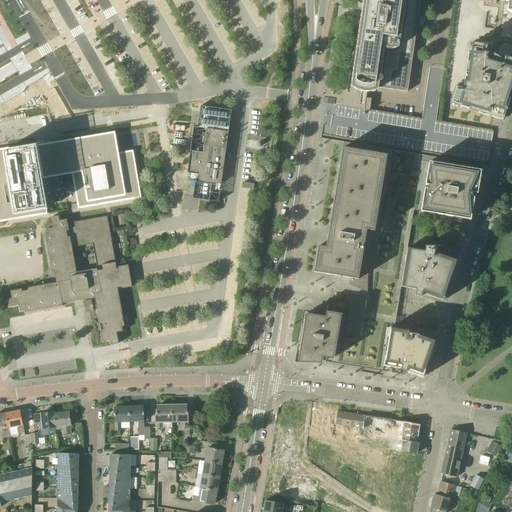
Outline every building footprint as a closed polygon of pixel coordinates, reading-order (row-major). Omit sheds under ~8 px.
[(363,0),(352,84),(351,86),(355,88),(358,90),(362,91),(366,92),(370,92),(373,92),(376,91),(378,90),(379,88),(407,92),(420,0),(363,0)] [(511,0),(457,0),(445,91),(453,93),(451,101),(461,104),(460,107),(469,110),(470,107),(479,110),(478,113),(500,120),(503,109),(507,110),(510,99),(507,98),(510,89),(511,89),(511,0)] [(423,108),(422,119),(370,111),(372,98),(366,98),(364,110),(327,104),(326,107),(325,113),(324,119),(321,136),(477,161),(482,129),(436,122),(437,110),(423,108)] [(228,132),(232,110),(201,106),(200,112),(198,128),(194,127),(190,159),(188,173),(200,174),(199,181),(221,184),(221,183),(228,132)] [(36,147),(35,143),(0,149),(0,222),(13,220),(48,214),(41,178),(72,173),(78,209),(141,198),(133,150),(118,153),(114,133),(62,142),(45,145),(45,141),(44,142),(44,146),(36,147)] [(327,312),(326,312),(319,310),(318,316),(314,315),(306,314),(306,315),(307,315),(308,315),(307,320),(305,320),(305,322),(299,357),(304,358),(303,361),(304,361),(320,362),(320,361),(319,361),(323,361),(362,368),(401,374),(405,375),(406,372),(420,377),(423,378),(428,365),(425,364),(428,353),(431,354),(432,353),(435,343),(436,341),(433,340),(418,335),(408,333),(409,331),(394,328),(401,287),(407,248),(414,210),(421,212),(429,162),(422,161),(423,155),(359,144),(358,150),(343,148),(330,224),(327,247),(319,246),(314,272),(337,276),(331,312),(327,312)] [(429,162),(421,212),(471,220),(475,197),(468,196),(469,192),(478,194),(481,171),(429,162)] [(191,210),(197,211),(198,199),(199,197),(194,196),(185,195),(183,209),(188,210),(188,212),(191,213),(191,210)] [(95,298),(100,323),(103,324),(104,330),(101,330),(103,340),(103,341),(110,340),(111,345),(119,343),(117,333),(123,332),(122,327),(125,326),(118,288),(122,287),(122,289),(132,287),(129,265),(118,267),(119,268),(117,269),(108,216),(68,223),(67,219),(60,221),(59,216),(51,217),(53,228),(47,229),(48,234),(45,234),(52,272),(55,271),(57,283),(11,291),(12,298),(7,299),(9,307),(19,305),(21,311),(25,310),(26,313),(63,306),(63,304),(95,298)] [(401,287),(416,289),(415,296),(421,298),(423,294),(444,301),(447,293),(443,292),(445,287),(448,288),(451,279),(448,278),(452,267),(455,268),(458,260),(448,256),(439,253),(439,246),(426,246),(425,251),(407,248),(401,287)] [(173,406),(173,422),(183,421),(183,427),(188,427),(188,421),(188,412),(187,412),(187,408),(187,405),(173,406)] [(145,427),(144,406),(129,407),(129,422),(130,422),(138,422),(139,440),(145,440),(145,439),(151,439),(150,427),(145,427)] [(162,422),(173,422),(173,406),(158,406),(158,412),(157,412),(157,422),(157,428),(162,427),(162,422)] [(121,430),(121,428),(130,428),(130,422),(129,422),(129,407),(114,407),(115,422),(115,430),(121,430)] [(418,452),(422,422),(330,409),(327,429),(335,430),(335,424),(364,428),(362,445),(418,452)] [(25,432),(20,410),(6,413),(10,428),(17,427),(18,434),(25,432)] [(55,414),(55,412),(41,413),(41,414),(33,415),(34,423),(35,430),(41,429),(56,427),(55,414)] [(56,427),(56,429),(63,429),(63,434),(71,433),(70,425),(71,425),(70,412),(55,414),(56,427)] [(3,429),(10,428),(6,413),(0,414),(0,445),(4,444),(3,441),(4,441),(3,435),(4,434),(3,429)] [(457,477),(467,433),(451,430),(441,474),(457,477)] [(31,433),(32,444),(40,443),(38,432),(31,433)] [(205,461),(221,464),(224,451),(216,449),(217,444),(203,441),(202,447),(208,448),(205,461)] [(501,446),(492,441),(489,447),(498,452),(501,446)] [(123,444),(116,444),(115,444),(115,450),(129,450),(129,444),(127,444),(127,442),(123,442),(123,444)] [(58,465),(78,465),(79,454),(59,453),(58,465)] [(110,466),(130,466),(130,455),(111,454),(110,466)] [(219,477),(221,464),(205,461),(203,475),(219,477)] [(78,476),(78,465),(58,465),(58,476),(78,476)] [(130,477),(130,466),(110,466),(110,477),(130,477)] [(0,506),(1,507),(1,502),(31,495),(32,495),(33,468),(26,469),(19,471),(0,475),(0,506)] [(476,474),(470,485),(479,489),(485,478),(476,474)] [(217,490),(219,477),(203,475),(201,488),(217,490)] [(78,488),(78,476),(58,476),(58,487),(78,488)] [(110,477),(110,488),(130,489),(130,477),(110,477)] [(431,508),(445,511),(447,511),(455,485),(441,481),(437,495),(434,494),(431,508)] [(77,499),(78,488),(58,487),(58,498),(77,499)] [(129,500),(130,489),(110,488),(110,500),(129,500)] [(215,504),(217,490),(201,488),(199,497),(193,495),(193,500),(199,501),(199,502),(215,504)] [(77,510),(77,499),(58,498),(57,510),(77,510)] [(485,511),(487,511),(491,504),(479,498),(474,506),(485,511)] [(129,511),(129,500),(110,500),(109,511),(129,511)] [(266,500),(264,511),(270,511),(282,511),(284,503),(266,500)]
